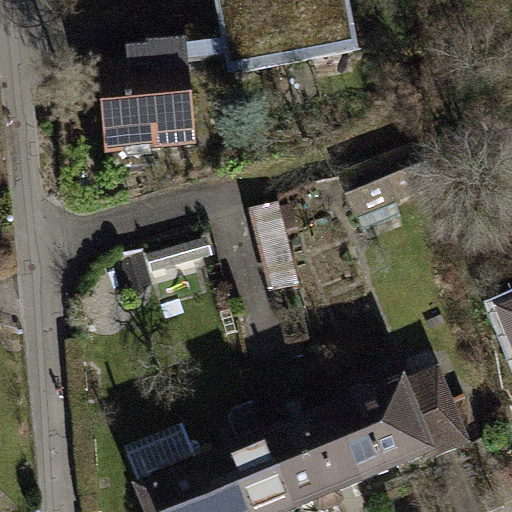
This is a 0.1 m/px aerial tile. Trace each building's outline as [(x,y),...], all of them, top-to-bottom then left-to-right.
[(354,0),(226,0),(241,73),(364,49),(354,0)] [(193,46),(103,53),(112,161),(202,154),(193,46)] [(333,177),(352,222),(428,190),(409,146),(333,177)] [(270,289),(297,283),(279,210),(252,217),(270,289)] [(402,395),(329,424),(356,493),(429,464),(402,395)] [(308,511),(356,493),(329,424),(256,452),(280,511),(308,511)] [(280,511),(256,452),(140,498),(145,511),(280,511)]
